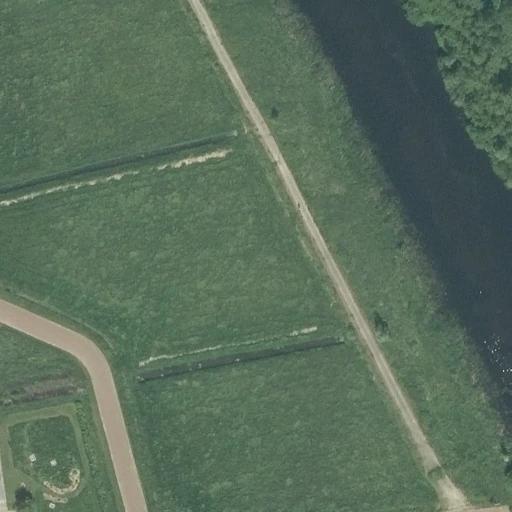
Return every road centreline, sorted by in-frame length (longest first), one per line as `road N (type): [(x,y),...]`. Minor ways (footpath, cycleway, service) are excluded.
road 1 (unclassified): [(196,0),(459,511)]
road 2 (unclassified): [(0,314),(79,346),(98,379),(129,511)]
